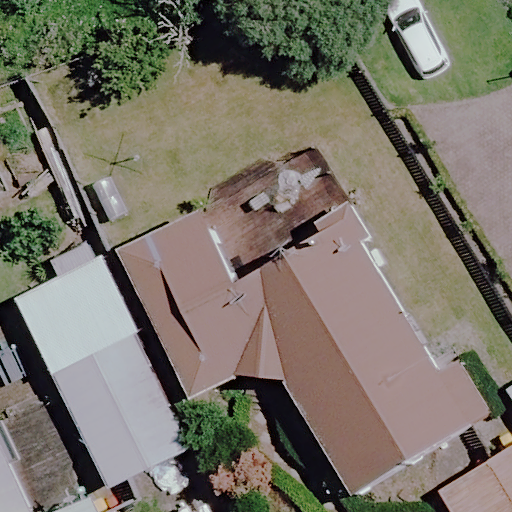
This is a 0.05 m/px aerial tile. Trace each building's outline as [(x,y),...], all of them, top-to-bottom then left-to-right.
[(266,267),(226,194),(138,241),(218,386),(293,345),(367,481),(489,414),(375,208),(266,267)] [(154,316),(117,248),(35,292),(72,360),(154,316)] [(0,316),(11,311),(0,290),(0,316)] [(209,436),(150,330),(70,373),(129,480),(209,436)] [(10,424),(0,428),(0,511),(119,511),(106,484),(51,510),(10,424)] [(511,511),(511,446),(455,478),(473,511),(511,511)]
